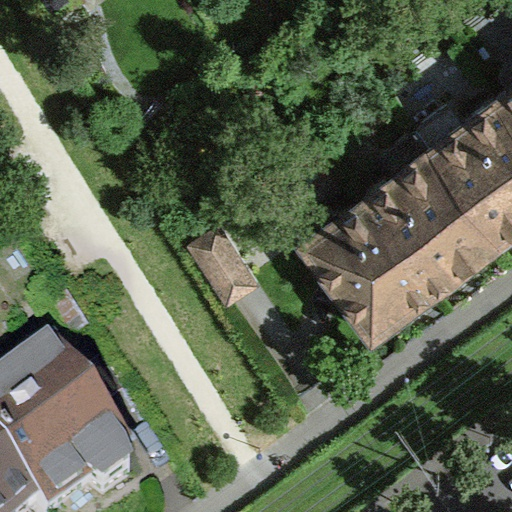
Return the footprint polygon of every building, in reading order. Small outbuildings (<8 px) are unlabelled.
[(73,0),(33,0),(46,19),(73,0)] [(498,69),(508,83),(495,93),(511,115),(511,54),(501,62),(498,69)] [(464,116),(450,98),(416,123),(498,235),(506,229),(511,224),(511,115),(495,93),(464,116)] [(381,149),(394,168),(363,191),(432,284),(464,260),(482,263),(484,245),(492,239),(498,235),(416,123),(381,149)] [(308,218),(306,230),(307,232),(302,236),(372,329),(389,316),(432,284),(363,191),(337,210),(335,209),(323,207),(308,218)] [(227,299),(257,280),(218,220),(189,240),(227,299)] [(53,351),(54,354),(87,329),(56,281),(29,301),(61,345),(53,351)] [(54,354),(53,351),(52,351),(0,389),(0,452),(37,502),(44,511),(49,511),(71,496),(88,483),(102,493),(128,473),(122,458),(128,453),(95,409),(97,406),(88,395),(85,395),(54,354)] [(0,511),(23,511),(25,511),(37,502),(0,452),(0,511)]
